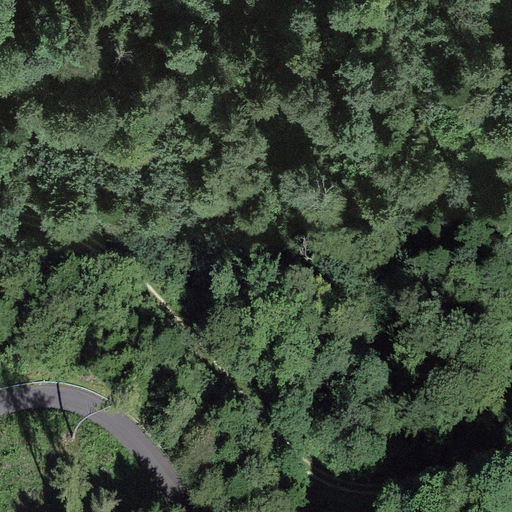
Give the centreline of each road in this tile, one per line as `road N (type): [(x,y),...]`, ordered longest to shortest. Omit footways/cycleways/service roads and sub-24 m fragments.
road 1 (track): [(0,211),(72,230),(101,248),(324,482),(376,488),(511,455)]
road 2 (unclassified): [(0,401),(52,394),(95,406),(117,421),(189,511)]
road 3 (track): [(511,305),(474,296),(461,278),(454,238),(464,205),(511,147)]
